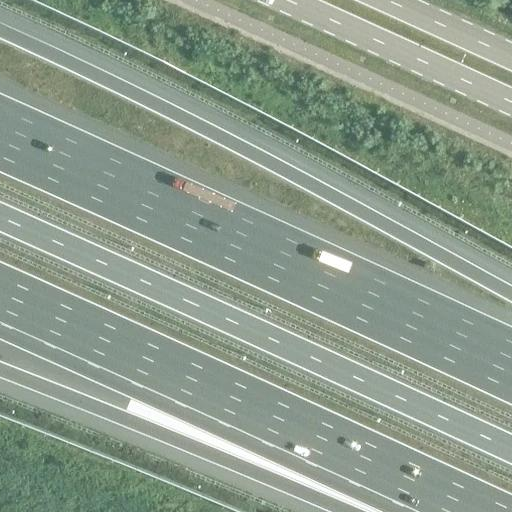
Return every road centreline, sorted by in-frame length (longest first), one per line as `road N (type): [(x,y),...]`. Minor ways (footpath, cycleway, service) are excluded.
road 1 (motorway): [(511,295),(0,31)]
road 2 (motorway): [(511,368),(0,131)]
road 3 (motorway): [(0,221),(511,452)]
road 4 (motorway): [(0,302),(469,511)]
road 5 (motorway): [(0,371),(129,421),(448,511)]
road 6 (secondary): [(280,0),(511,105)]
road 7 (secondary): [(511,59),(384,0)]
